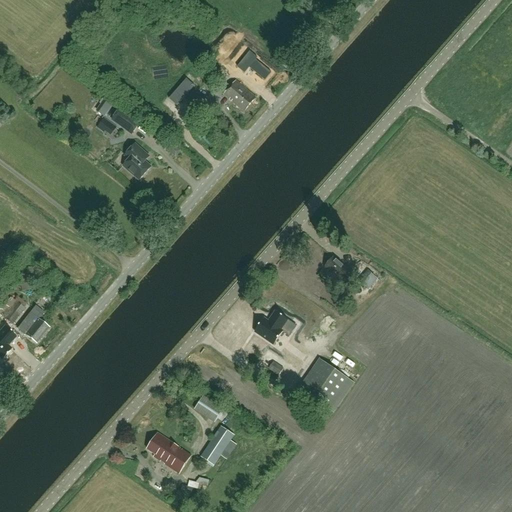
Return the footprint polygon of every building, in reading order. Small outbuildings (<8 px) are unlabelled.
[(236,63),(245,70),(254,59),(265,68),(269,62),(258,53),(259,52),(251,45),(236,63)] [(193,86),(185,79),(168,99),(176,107),(193,86)] [(244,112),(256,98),(236,81),(224,95),(244,112)] [(189,101),(205,115),(212,107),(195,93),(189,101)] [(120,109),(113,120),(132,134),(140,123),(120,109)] [(145,162),(146,161),(149,157),(135,145),(125,156),(129,160),(123,166),(139,181),(151,167),(145,162)] [(349,280),(354,275),(346,267),(345,268),(333,257),(325,267),(337,278),(342,273),(349,280)] [(27,271),(18,273),(21,285),(30,283),(27,271)] [(377,279),(368,272),(359,282),(367,290),(377,279)] [(324,286),(317,295),(325,301),(332,292),(324,286)] [(13,325),(25,309),(16,302),(4,317),(13,325)] [(264,319),(255,333),(274,346),(283,332),(281,331),(288,321),(276,312),(271,319),(271,320),(269,323),(264,319)] [(38,342),(51,327),(42,320),(29,334),(38,342)] [(0,358),(2,360),(11,350),(6,346),(9,343),(10,343),(16,337),(5,327),(0,332),(0,358)] [(334,413),(354,384),(320,359),(299,389),(334,413)] [(279,376),(284,369),(274,362),(270,369),(279,376)] [(195,409),(215,423),(224,410),(203,396),(195,409)] [(202,457),(215,466),(221,456),(226,459),(233,448),(228,445),(235,435),(222,427),(202,457)] [(180,474),(192,456),(158,433),(147,449),(155,455),(154,457),(180,474)] [(174,490),(170,497),(175,500),(179,493),(174,490)]
